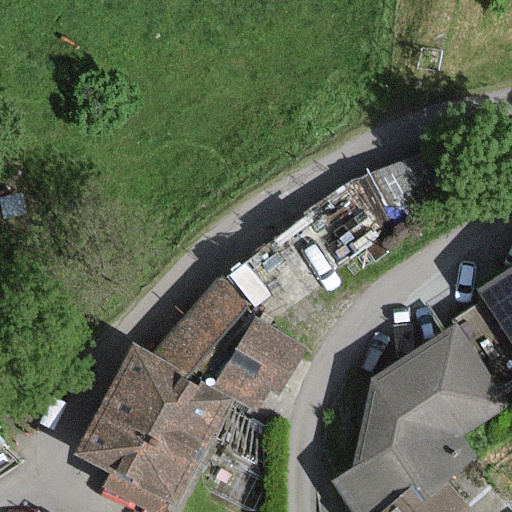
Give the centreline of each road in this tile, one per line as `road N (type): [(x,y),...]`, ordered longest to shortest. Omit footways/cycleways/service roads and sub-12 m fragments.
road 1 (residential): [(511,99),(327,175),(228,243),(178,289),(109,368),(71,438),(70,481),(89,511)]
road 2 (unclassified): [(511,208),(413,272),(339,348),(311,405),(299,511)]
